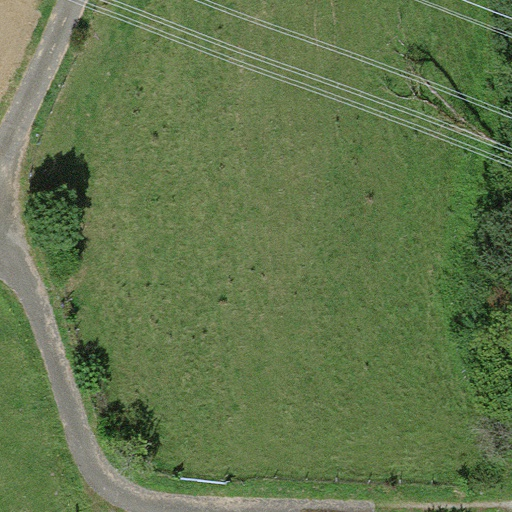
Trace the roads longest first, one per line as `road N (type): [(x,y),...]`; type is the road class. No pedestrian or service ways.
road 1 (track): [(0,264),(12,270),(84,470),(117,510),(128,511)]
road 2 (track): [(0,150),(64,0)]
